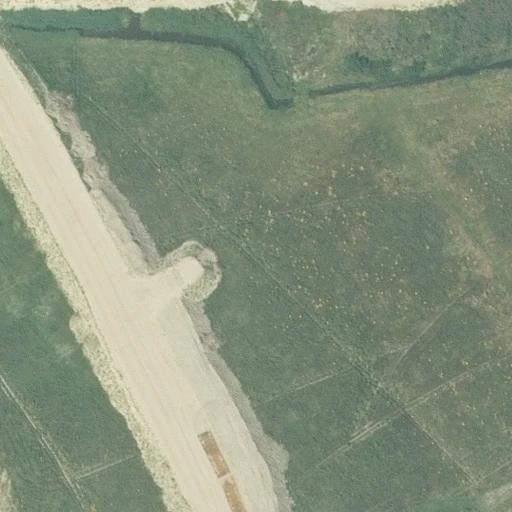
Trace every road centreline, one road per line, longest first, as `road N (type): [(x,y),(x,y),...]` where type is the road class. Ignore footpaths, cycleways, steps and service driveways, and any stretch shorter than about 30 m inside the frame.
road 1 (track): [(0,96),(221,511)]
road 2 (track): [(199,471),(511,262)]
